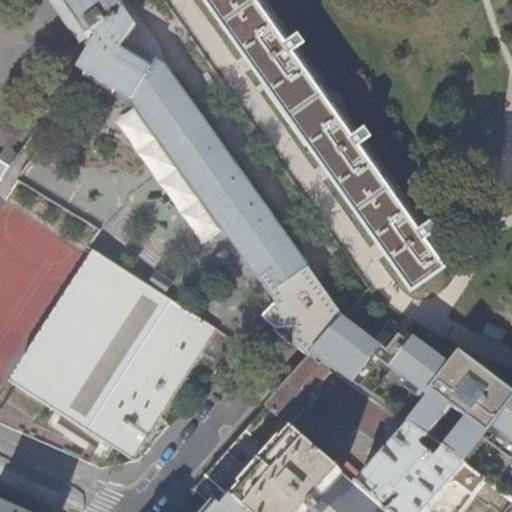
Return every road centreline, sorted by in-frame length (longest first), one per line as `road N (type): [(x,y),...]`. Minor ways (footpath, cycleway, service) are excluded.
road 1 (residential): [(280,345),(135,511)]
road 2 (residential): [(0,458),(115,511)]
